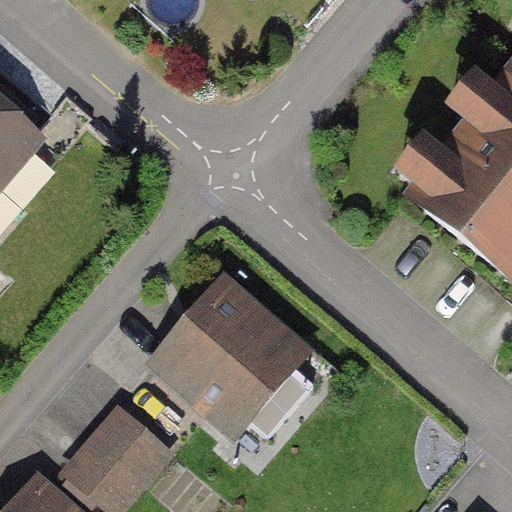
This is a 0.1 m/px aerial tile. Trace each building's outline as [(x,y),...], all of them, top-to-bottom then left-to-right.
[(511,71),(407,202),(511,287),(511,286),(511,71)] [(0,177),(30,143),(0,117),(0,177)] [(290,356),(221,297),(159,369),(228,429),(236,419),(263,442),(309,389),(282,366),(290,356)] [(114,511),(162,458),(116,418),(64,479),(102,511),(114,511)] [(52,511),(34,496),(20,511),(52,511)]
